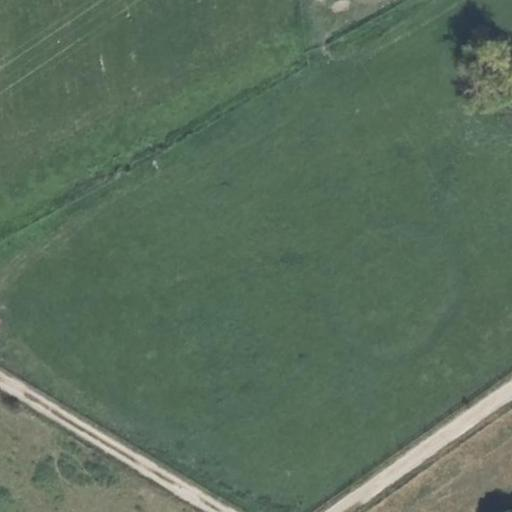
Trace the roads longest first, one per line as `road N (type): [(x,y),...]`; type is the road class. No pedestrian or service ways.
road 1 (track): [(0,380),(216,511)]
road 2 (track): [(338,511),(511,389)]
